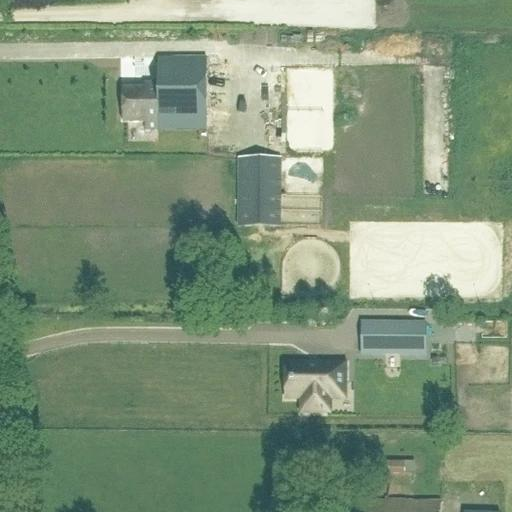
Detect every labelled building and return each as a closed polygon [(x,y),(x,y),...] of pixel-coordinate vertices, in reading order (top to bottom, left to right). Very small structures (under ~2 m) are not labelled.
[(192,77),(192,60),(158,60),(158,77),(192,77)] [(157,131),(157,138),(207,138),(207,80),(160,80),(160,83),(145,83),(145,87),(123,87),(123,124),(145,124),(145,132),(157,131)] [(281,227),(281,159),(237,159),(237,227),(281,227)] [(362,325),(361,355),(400,356),(425,356),(426,325),(362,325)] [(343,383),(344,367),(287,367),(287,399),(302,399),(302,413),(328,413),(328,399),(328,383),(343,383)] [(511,450),(491,450),(491,490),(511,490),(511,450)] [(341,507),(340,511),(418,511),(419,508),(391,508),(391,491),(409,491),(409,453),(351,453),(351,491),(363,491),(363,508),(341,507)]
